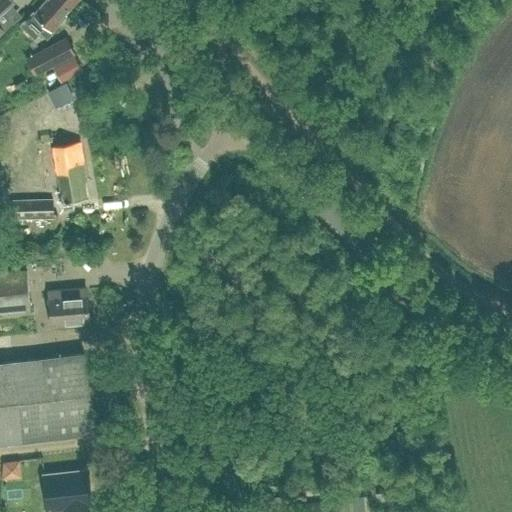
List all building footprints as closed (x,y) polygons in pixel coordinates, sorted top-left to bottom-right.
[(0,0),(0,34),(5,30),(0,24),(0,12),(14,0),(13,0),(0,0)] [(45,0),(38,8),(35,12),(33,11),(20,25),(35,38),(40,32),(47,38),(53,32),(52,31),(57,25),(56,25),(71,9),(69,7),(75,0),(45,0)] [(26,58),(35,76),(60,63),(62,66),(76,58),(74,55),(76,54),(66,37),(26,58)] [(47,90),(51,98),(69,89),(66,81),(47,90)] [(61,200),(85,196),(81,175),(85,174),(79,141),(52,145),(61,200)] [(13,199),(14,220),(19,220),(19,222),(53,221),(53,219),(54,218),(53,198),(13,199)] [(0,309),(29,307),(26,268),(0,269),(0,309)] [(51,324),(88,320),(85,285),(48,288),(51,324)] [(3,313),(4,323),(22,321),(22,312),(3,313)] [(0,439),(90,429),(81,352),(0,361),(0,439)] [(92,511),(87,468),(44,473),(47,508),(62,507),(62,511),(92,511)] [(288,501),(288,496),(260,497),(261,511),(287,510),(287,511),(359,511),(359,510),(358,496),(288,501)]
